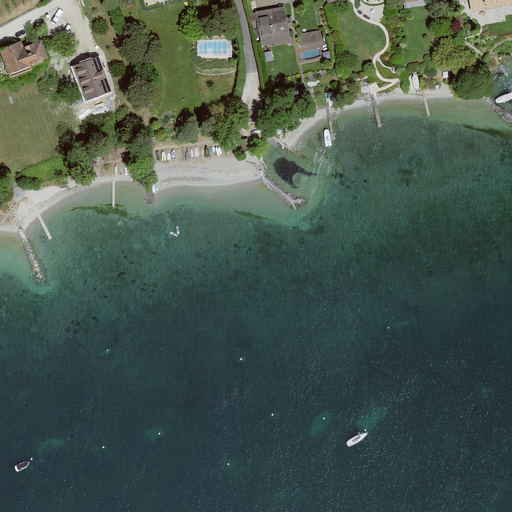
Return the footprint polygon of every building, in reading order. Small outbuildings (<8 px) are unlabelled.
[(511,0),(466,0),(468,11),(511,4),(511,0)] [(259,46),(289,41),(283,7),(253,12),(259,46)] [(318,31),(297,34),(299,46),(320,42),(318,31)] [(17,40),(0,46),(0,61),(4,74),(45,60),(37,39),(19,45),(17,40)] [(112,91),(99,56),(72,66),(85,101),(112,91)]
